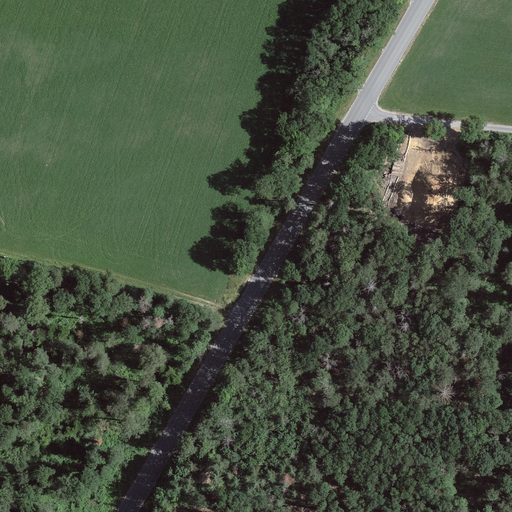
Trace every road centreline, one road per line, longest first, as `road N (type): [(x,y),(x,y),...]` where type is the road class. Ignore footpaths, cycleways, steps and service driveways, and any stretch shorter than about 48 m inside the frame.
road 1 (tertiary): [(132,511),(421,0)]
road 2 (track): [(511,129),(355,116)]
